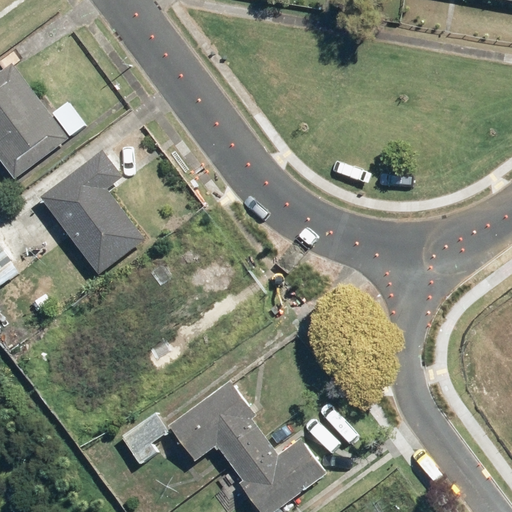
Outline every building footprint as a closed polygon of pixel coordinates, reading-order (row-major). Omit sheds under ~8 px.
[(0,173),(3,171),(13,185),(69,144),(15,71),(0,81),(0,173)] [(102,156),(39,199),(96,282),(146,248),(109,194),(122,185),(102,156)] [(25,214),(14,200),(0,211),(0,229),(3,232),(25,214)] [(0,245),(0,322),(2,325),(48,293),(31,269),(21,276),(0,245)] [(85,275),(64,249),(45,263),(66,290),(85,275)] [(219,303),(184,258),(106,318),(154,380),(189,353),(176,336),(219,303)] [(236,488),(254,511),(279,511),(323,478),(296,443),(277,457),(250,422),(254,419),(227,385),(166,433),(169,436),(192,466),(212,450),(240,486),(236,488)] [(152,449),(169,436),(166,433),(154,417),(121,442),(141,467),(157,455),(152,449)]
